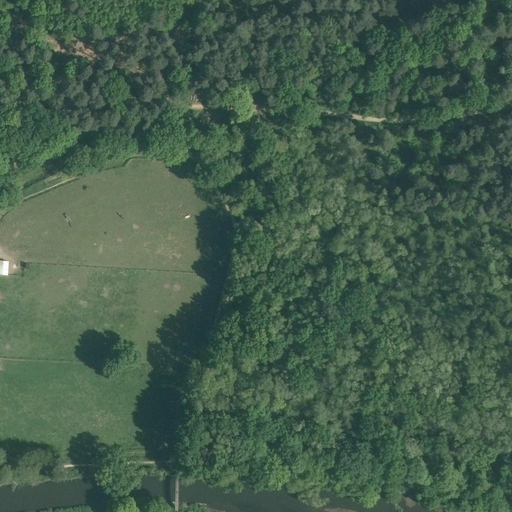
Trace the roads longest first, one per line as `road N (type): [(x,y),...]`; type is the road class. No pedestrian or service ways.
road 1 (track): [(168,100),(193,167),(236,216),(237,245),(180,465)]
road 2 (track): [(168,100),(420,124),(511,110)]
road 3 (track): [(511,360),(222,310)]
road 4 (track): [(0,68),(168,100)]
